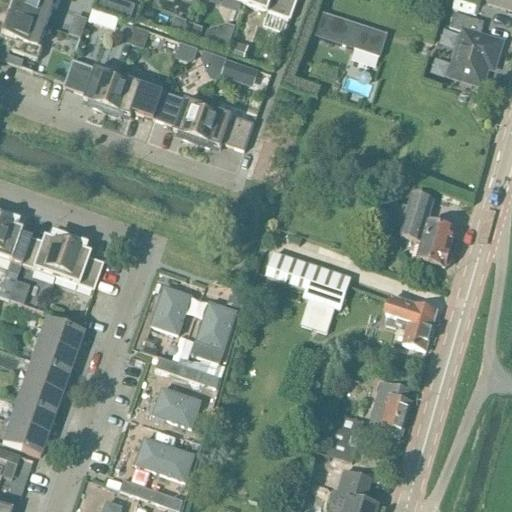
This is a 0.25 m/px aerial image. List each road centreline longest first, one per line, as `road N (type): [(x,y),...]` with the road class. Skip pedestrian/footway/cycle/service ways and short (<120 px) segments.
road 1 (residential): [(54,511),(149,242),(0,191)]
road 2 (unclassified): [(405,511),(511,139)]
road 3 (residential): [(238,186),(0,102)]
